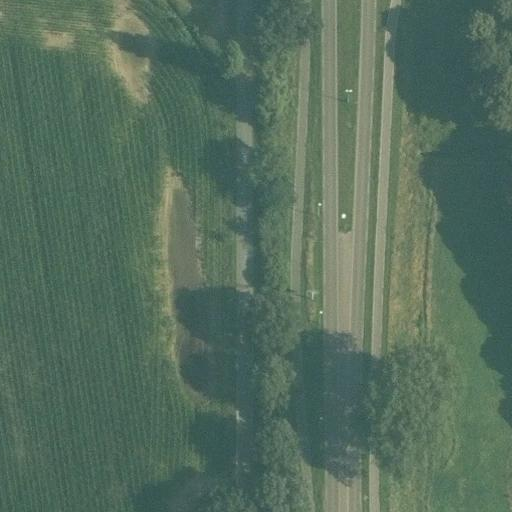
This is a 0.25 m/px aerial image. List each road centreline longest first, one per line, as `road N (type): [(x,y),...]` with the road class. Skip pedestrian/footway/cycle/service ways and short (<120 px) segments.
road 1 (secondary): [(352,511),(368,0)]
road 2 (secondary): [(328,0),(330,511)]
road 3 (unclassified): [(244,511),(244,0)]
